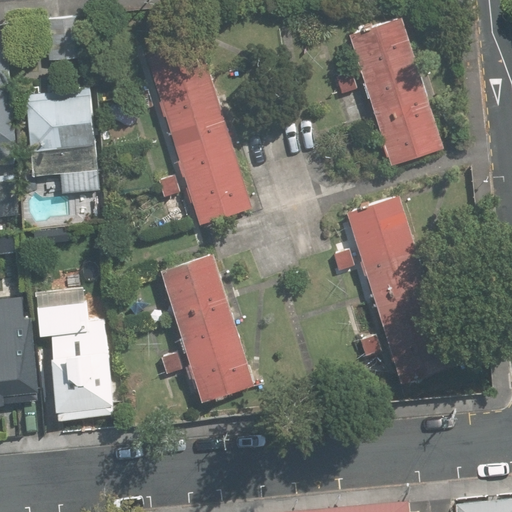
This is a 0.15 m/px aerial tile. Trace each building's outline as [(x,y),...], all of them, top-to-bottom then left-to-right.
[(393,163),(444,147),(402,14),(350,30),(393,163)] [(201,221),(252,205),(198,36),(147,52),(201,221)] [(0,163),(24,162),(17,48),(0,48),(0,163)] [(340,91),(358,86),(354,70),(336,75),(340,91)] [(137,108),(155,103),(151,87),(133,92),(137,108)] [(60,193),(102,193),(101,92),(28,92),(28,172),(60,172),(60,193)] [(165,194),(183,189),(179,173),(160,178),(165,194)] [(404,378),(456,362),(401,193),(350,210),(404,378)] [(339,268),(357,263),(352,247),(334,252),(339,268)] [(206,399),(258,382),(215,249),(163,266),(206,399)] [(25,315),(23,293),(0,295),(0,401),(42,398),(34,314),(25,315)] [(115,416),(107,314),(90,315),(89,302),(38,306),(40,337),(53,336),(60,420),(115,416)] [(364,350),(383,345),(378,328),(360,333),(364,350)] [(167,370),(185,365),(180,349),(162,354),(167,370)] [(511,511),(511,499),(459,504),(459,511),(511,511)] [(413,511),(412,501),(291,511),(413,511)]
